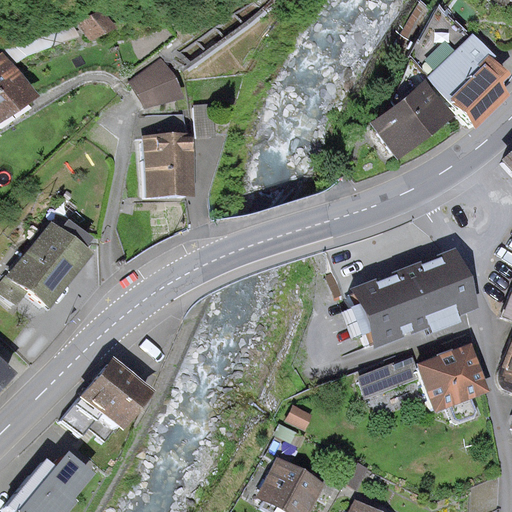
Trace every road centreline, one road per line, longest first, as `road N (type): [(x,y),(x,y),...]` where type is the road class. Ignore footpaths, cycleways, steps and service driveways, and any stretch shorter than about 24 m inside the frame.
road 1 (primary): [(0,435),(164,286),(416,188)]
road 2 (residential): [(509,511),(511,478),(472,286),(416,188)]
